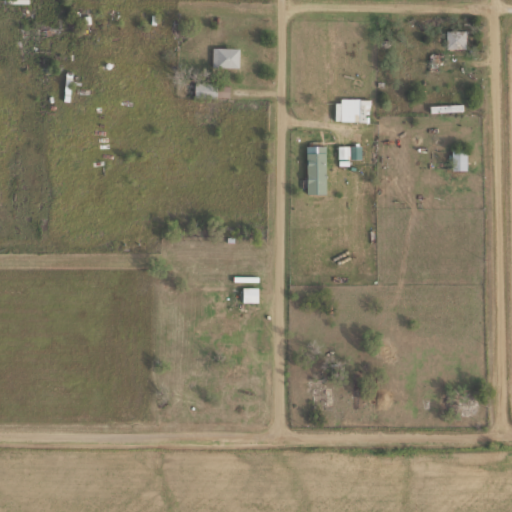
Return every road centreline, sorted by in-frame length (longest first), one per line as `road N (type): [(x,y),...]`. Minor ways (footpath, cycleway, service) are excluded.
road 1 (residential): [(289,432),(287,0)]
road 2 (residential): [(507,428),(501,0)]
road 3 (residential): [(511,6),(186,4)]
road 4 (residential): [(289,432),(0,434)]
road 5 (residential): [(511,428),(289,432)]
